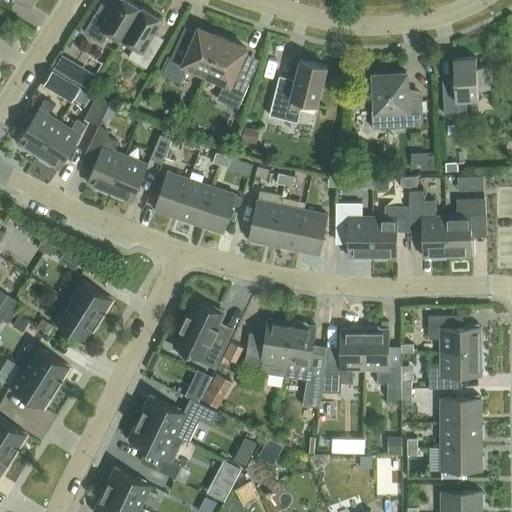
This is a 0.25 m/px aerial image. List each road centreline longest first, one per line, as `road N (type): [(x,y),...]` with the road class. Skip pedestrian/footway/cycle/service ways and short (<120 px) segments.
road 1 (residential): [(511,291),(293,279),(180,251)]
road 2 (residential): [(54,511),(180,251)]
road 3 (residential): [(477,0),(418,21),(371,25),(242,0)]
road 4 (residential): [(180,251),(0,169)]
road 5 (residential): [(0,116),(73,0)]
